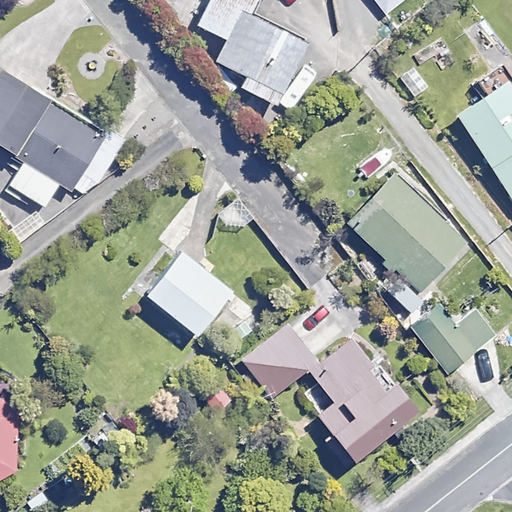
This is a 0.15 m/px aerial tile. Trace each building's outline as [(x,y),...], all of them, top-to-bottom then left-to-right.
[(168,0),(163,12),(222,40),(211,62),(242,77),(237,88),(273,105),(303,40),(252,16),(259,0),(168,0)] [(403,0),(372,0),(384,15),(403,0)] [(428,86),(413,63),(396,74),(412,97),(428,86)] [(120,144),(0,72),(0,146),(22,160),(7,186),(43,207),(58,183),(82,197),(98,183),(120,144)] [(511,92),(504,80),(452,114),(511,204),(511,92)] [(462,242),(391,176),(345,226),(416,292),(462,242)] [(229,289),(177,248),(141,294),(193,335),(229,289)] [(262,316),(242,301),(225,325),(244,340),(262,316)] [(451,324),(436,304),(409,325),(444,372),(492,336),(471,308),(451,324)] [(313,362),(283,324),(239,359),(269,397),(313,362)] [(378,378),(347,338),(306,369),(331,403),(314,416),(328,434),(324,438),(344,464),(412,412),(383,374),(378,378)] [(230,399),(216,386),(198,405),(211,418),(230,399)] [(13,407),(0,398),(0,479),(12,474),(13,407)]
